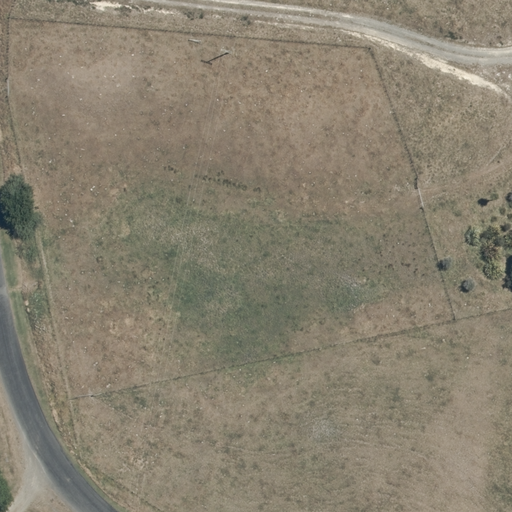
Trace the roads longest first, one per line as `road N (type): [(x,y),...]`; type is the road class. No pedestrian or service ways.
road 1 (track): [(511,53),(481,60),(191,0)]
road 2 (unclassified): [(0,320),(26,447),(79,511)]
